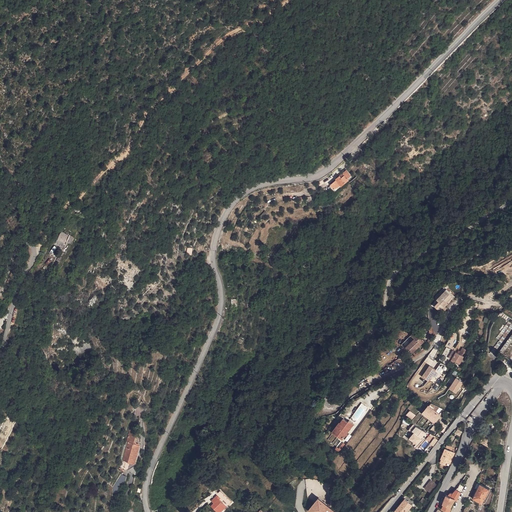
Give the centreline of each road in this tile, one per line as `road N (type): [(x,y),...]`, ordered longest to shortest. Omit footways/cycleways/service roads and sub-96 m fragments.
road 1 (secondary): [(497,0),(330,166),(254,186),(230,207),(215,241),(220,311),(145,484),(148,511)]
road 2 (unclassified): [(511,302),(457,300),(423,353),(338,405),(324,400),(342,355),(377,321),(389,278),(511,202)]
road 3 (secondary): [(503,380),(489,382),(385,511)]
road 4 (unclassified): [(0,355),(35,252),(27,245),(0,260)]
